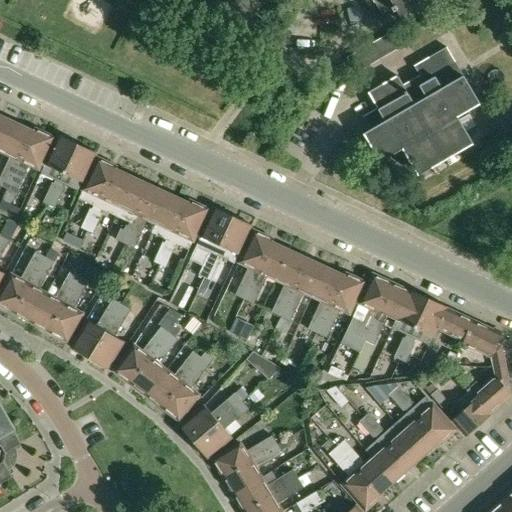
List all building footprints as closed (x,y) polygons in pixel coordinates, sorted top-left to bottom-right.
[(372,0),(378,8),(382,15),(381,15),(381,16),(392,10),(393,12),(396,11),(403,22),(404,21),(416,13),(417,14),(418,13),(430,5),(431,6),(432,5),(432,4),(439,0),(372,0)] [(398,49),(389,33),(348,57),(357,73),(398,49)] [(370,130),(363,134),(380,162),(402,149),(418,176),(472,144),(457,117),(479,104),(446,47),(413,65),(421,78),(404,88),(397,76),(368,93),(377,108),(363,117),(370,130)] [(0,116),(0,151),(1,152),(14,123),(0,116)] [(33,131),(14,123),(1,152),(11,157),(0,180),(0,185),(1,186),(7,189),(33,131)] [(34,128),(33,131),(7,189),(16,193),(28,164),(39,169),(53,137),(34,128)] [(76,144),(58,136),(41,174),(55,180),(54,183),(51,182),(42,202),(49,205),(76,144)] [(79,191),(91,164),(96,153),(76,144),(49,205),(55,208),(64,188),(62,187),(64,184),(79,191)] [(86,230),(116,170),(117,167),(98,158),(79,199),(94,206),(92,209),(91,208),(82,228),(86,230)] [(134,179),(116,170),(86,230),(92,233),(101,214),(100,214),(102,209),(116,216),(120,207),(134,179)] [(115,240),(125,244),(151,186),(134,179),(120,207),(116,216),(130,222),(128,225),(126,224),(124,230),(121,228),(115,240)] [(169,195),(151,186),(125,244),(134,249),(147,221),(156,225),(157,223),(169,195)] [(169,195),(157,223),(156,225),(152,232),(166,239),(165,243),(163,242),(154,261),(160,264),(161,261),(188,203),(169,195)] [(188,203),(161,261),(160,264),(166,267),(174,248),(172,247),(174,243),(189,250),(208,209),(189,200),(188,203)] [(205,277),(232,216),(214,208),(209,219),(202,237),(197,247),(211,253),(210,256),(207,255),(199,275),(205,277)] [(251,225),(232,216),(205,277),(211,279),(218,260),(217,260),(218,256),(235,263),(246,236),(251,225)] [(245,299),(273,243),(275,240),(255,230),(240,262),(248,266),(235,294),(245,299)] [(288,250),(273,243),(245,299),(253,303),(266,274),(276,278),(288,250)] [(307,258),(288,250),(276,278),(284,282),(271,311),(281,316),(307,258)] [(0,304),(13,311),(41,261),(43,256),(35,251),(20,279),(11,274),(0,294),(0,304)] [(13,311),(30,320),(45,292),(39,289),(54,261),(43,256),(41,261),(13,311)] [(326,267),(307,258),(281,316),(289,320),(303,291),(312,295),(326,267)] [(317,333),(344,276),(326,267),(312,295),(321,299),(307,328),(317,333)] [(55,298),(45,292),(30,320),(49,331),(76,280),(79,275),(70,270),(55,298)] [(346,272),(344,276),(317,333),(326,337),(340,309),(350,314),(365,282),(346,272)] [(360,352),(391,283),(374,274),(361,303),(359,302),(340,344),(360,352)] [(76,280),(49,331),(67,341),(82,313),(73,308),(88,280),(79,275),(76,280)] [(409,291),(391,283),(360,352),(353,367),(362,371),(388,316),(397,320),(409,291)] [(399,360),(428,299),(410,290),(409,291),(397,320),(393,329),(406,335),(405,338),(403,337),(393,357),(399,360)] [(447,308),(428,299),(399,360),(405,362),(414,343),(413,342),(415,338),(430,346),(438,328),(446,309),(447,308)] [(89,358),(112,320),(122,304),(114,300),(98,327),(88,321),(72,348),(89,358)] [(113,336),(120,324),(129,309),(122,304),(112,320),(89,358),(107,368),(123,341),(113,336)] [(135,345),(116,371),(131,383),(169,332),(182,315),(170,309),(158,324),(161,327),(143,351),(135,345)] [(446,309),(438,328),(464,340),(472,321),(446,309)] [(472,321),(464,340),(463,344),(491,356),(493,365),(504,363),(501,347),(496,344),(501,334),(493,330),(472,321)] [(131,383),(146,394),(167,369),(159,363),(177,338),(169,332),(131,383)] [(175,375),(167,369),(146,394),(163,407),(197,362),(201,357),(193,351),(175,375)] [(451,366),(457,355),(449,351),(444,362),(451,366)] [(201,357),(197,362),(163,407),(179,420),(198,394),(190,388),(213,359),(205,352),(201,357)] [(339,379),(339,378),(341,373),(342,371),(331,367),(328,374),(339,379)] [(497,376),(482,389),(476,382),(468,389),(474,395),(491,414),(506,400),(506,401),(511,395),(511,392),(506,386),(510,382),(507,367),(495,368),(497,376)] [(348,402),(335,386),(326,390),(341,408),(348,402)] [(398,386),(394,390),(440,442),(441,443),(457,430),(427,396),(414,407),(412,405),(413,403),(398,386)] [(446,399),(437,389),(431,395),(439,405),(446,399)] [(491,414),(474,395),(468,389),(466,391),(468,394),(457,404),(463,411),(454,419),(468,436),(492,415),(491,414)] [(395,424),(424,455),(440,442),(394,390),(388,395),(405,414),(395,424)] [(205,406),(181,426),(193,441),(228,412),(241,401),(236,394),(212,414),(205,406)] [(241,401),(228,412),(193,441),(207,457),(232,436),(224,427),(247,408),(241,401)] [(0,485),(0,484),(0,483),(12,476),(7,468),(13,465),(16,453),(13,448),(22,443),(14,431),(16,430),(0,403),(0,485)] [(383,429),(372,417),(369,413),(365,416),(410,468),(424,455),(395,424),(387,431),(384,428),(383,429)] [(367,449),(373,457),(395,481),(410,468),(365,416),(358,422),(375,442),(367,449)] [(242,442),(213,459),(224,477),(278,444),(272,435),(247,451),(242,442)] [(344,441),(338,447),(380,494),(395,481),(373,457),(365,464),(344,441)] [(283,453),(278,444),(224,477),(234,494),(262,477),(257,468),(283,453)] [(338,447),(329,455),(349,477),(343,483),(367,510),(382,496),(380,494),(338,447)] [(245,511),(294,482),(299,479),(293,470),(267,485),(262,477),(234,494),(245,511)] [(294,482),(245,511),(244,511),(283,511),(278,502),(303,487),(299,479),(294,482)] [(306,511),(325,501),(319,490),(297,503),(302,511),(306,511)] [(511,511),(511,506),(505,499),(490,511),(489,511),(511,511)]
